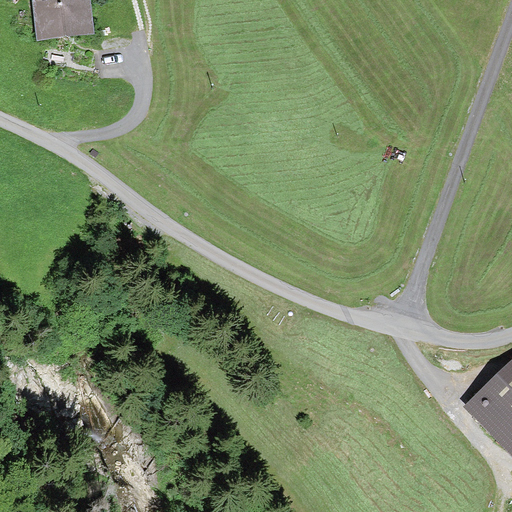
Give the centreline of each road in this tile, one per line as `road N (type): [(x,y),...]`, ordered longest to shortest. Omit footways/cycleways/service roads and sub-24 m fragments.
road 1 (unclassified): [(511,335),(445,345),(338,314),(242,265),(56,142),(0,120)]
road 2 (track): [(511,10),(393,332)]
